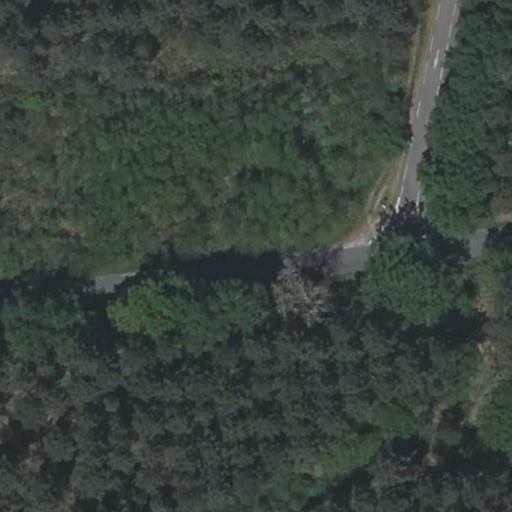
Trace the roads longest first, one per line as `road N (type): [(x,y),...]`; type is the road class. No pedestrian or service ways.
road 1 (tertiary): [(0,297),(415,242)]
road 2 (unclassified): [(457,0),(415,242)]
